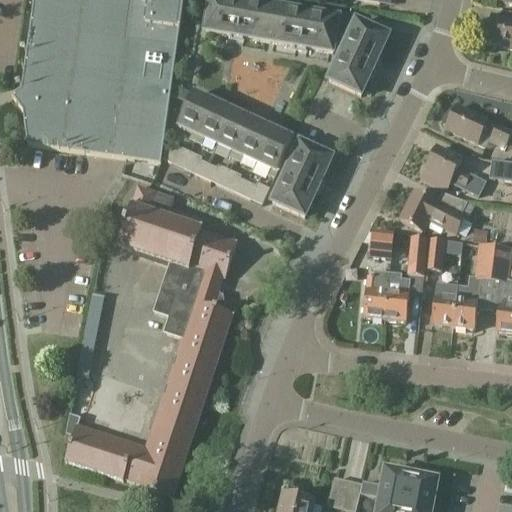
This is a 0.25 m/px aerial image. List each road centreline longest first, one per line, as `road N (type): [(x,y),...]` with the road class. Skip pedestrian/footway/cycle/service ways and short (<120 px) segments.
road 1 (residential): [(269,403),(511,453)]
road 2 (residential): [(289,352),(391,150)]
road 3 (residential): [(511,387),(289,352)]
